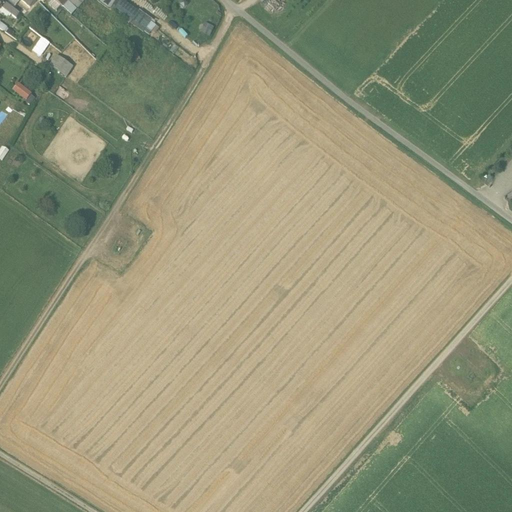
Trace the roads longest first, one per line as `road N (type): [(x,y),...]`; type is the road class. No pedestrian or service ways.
road 1 (track): [(0,388),(236,7)]
road 2 (track): [(227,0),(511,219)]
road 3 (track): [(511,279),(302,511)]
